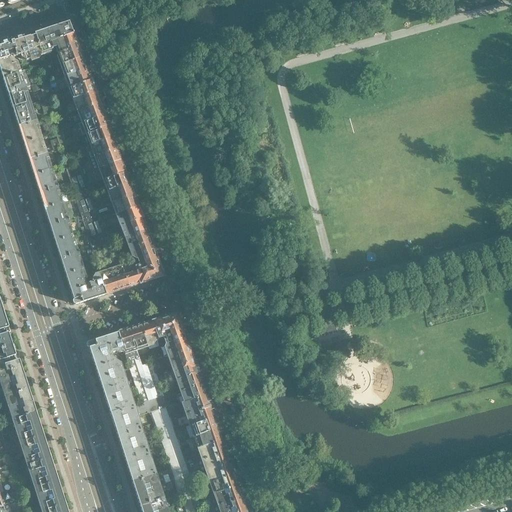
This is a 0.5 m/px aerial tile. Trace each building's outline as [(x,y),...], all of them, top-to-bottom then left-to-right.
[(73,34),(68,22),(46,30),(50,43),(73,34)] [(52,48),(50,43),(46,30),(34,34),(35,36),(41,54),(52,50),(52,48)] [(77,46),(73,34),(50,43),(52,48),(56,47),(58,53),(77,46)] [(35,36),(29,37),(24,39),(23,39),(30,59),(40,56),(41,54),(35,36)] [(30,59),(23,39),(24,39),(23,37),(11,41),(16,56),(20,55),(21,58),(26,61),(30,59)] [(16,56),(11,41),(0,44),(0,59),(12,56),(13,57),(16,56)] [(81,57),(77,46),(58,53),(59,53),(58,53),(58,54),(61,64),(81,57)] [(18,72),(13,57),(12,56),(0,59),(0,71),(2,77),(18,72)] [(86,69),(81,57),(61,64),(66,76),(86,69)] [(38,84),(35,74),(33,67),(28,69),(32,80),(33,80),(35,85),(38,84)] [(90,80),(86,69),(66,76),(70,87),(90,80)] [(21,84),(18,72),(2,77),(7,94),(25,88),(24,83),(21,84)] [(94,92),(90,80),(70,87),(74,99),(94,92)] [(44,100),(43,98),(40,88),(38,84),(35,85),(32,86),(33,91),(38,90),(39,91),(37,92),(40,101),(44,100)] [(57,92),(55,88),(51,90),(49,85),(40,88),(43,98),(47,96),(57,92)] [(28,105),(24,93),(27,93),(25,88),(7,94),(12,110),(28,105)] [(98,103),(94,92),(74,99),(79,110),(98,103)] [(51,107),(47,96),(43,98),(44,100),(44,102),(47,109),(51,107)] [(103,114),(98,103),(79,110),(83,122),(103,114)] [(32,117),(28,105),(12,110),(18,127),(36,121),(34,116),(32,117)] [(107,126),(103,114),(83,122),(87,133),(107,126)] [(39,138),(35,126),(37,125),(36,121),(18,127),(23,143),(39,138)] [(111,137),(107,126),(87,133),(91,145),(111,137)] [(63,142),(58,131),(54,133),(57,142),(58,144),(63,142)] [(115,149),(111,137),(91,145),(96,156),(115,149)] [(42,150),(39,138),(23,143),(28,159),(46,154),(45,149),(42,150)] [(120,160),(115,149),(96,156),(100,168),(120,160)] [(49,171),(45,159),(48,158),(46,154),(28,159),(33,176),(49,171)] [(124,172),(121,164),(120,160),(100,168),(104,179),(124,172)] [(81,175),(79,169),(77,163),(69,166),(66,167),(67,172),(70,182),(81,215),(87,231),(92,249),(102,245),(107,243),(103,232),(101,226),(98,221),(117,214),(137,206),(133,195),(113,202),(94,209),(92,203),(90,198),(86,186),(83,180),(81,175)] [(53,183),(49,171),(33,176),(39,192),(57,187),(55,182),(53,183)] [(128,183),(124,172),(104,179),(108,191),(128,183)] [(133,195),(128,183),(108,191),(113,202),(133,195)] [(94,196),(89,185),(86,186),(90,198),(94,196)] [(60,204),(56,192),(58,191),(57,187),(39,192),(44,209),(60,204)] [(63,216),(60,204),(44,209),(49,225),(67,219),(66,215),(63,216)] [(141,218),(137,206),(117,214),(121,225),(141,218)] [(87,231),(81,215),(77,216),(82,233),(87,231)] [(145,229),(141,218),(121,225),(126,237),(145,229)] [(70,237),(66,225),(69,224),(67,219),(49,225),(55,242),(70,237)] [(150,241),(145,229),(126,237),(130,248),(150,241)] [(74,248),(70,237),(55,242),(60,258),(78,252),(76,248),(74,248)] [(154,252),(150,241),(130,248),(134,259),(136,259),(154,252)] [(92,253),(103,249),(102,245),(92,249),(90,249),(92,253)] [(81,269),(77,258),(79,257),(78,252),(60,258),(65,274),(81,269)] [(158,264),(154,252),(136,259),(139,265),(135,266),(136,272),(158,264)] [(163,276),(158,264),(136,272),(140,283),(163,276)] [(140,283),(136,272),(135,266),(133,265),(131,265),(129,265),(122,267),(129,287),(140,283)] [(129,287),(122,267),(110,271),(117,291),(129,287)] [(86,286),(86,285),(81,269),(65,274),(70,291),(86,286)] [(110,271),(99,274),(105,295),(117,291),(110,271)] [(105,295),(99,274),(98,273),(94,274),(92,279),(93,282),(89,283),(94,298),(105,295)] [(94,298),(89,283),(86,285),(86,286),(70,291),(75,305),(94,298)] [(326,298),(311,302),(320,334),(335,330),(326,298)] [(181,326),(176,314),(152,321),(157,335),(181,326)] [(0,334),(8,332),(7,328),(9,328),(6,320),(0,322),(0,334)] [(157,335),(152,321),(141,325),(147,345),(155,343),(155,341),(158,340),(158,339),(157,335)] [(147,345),(141,325),(129,329),(136,349),(147,345)] [(185,338),(181,326),(157,335),(158,339),(161,338),(163,345),(185,338)] [(155,374),(154,370),(151,362),(141,366),(136,349),(129,329),(118,332),(124,352),(124,353),(140,403),(131,406),(109,413),(113,424),(135,417),(149,413),(151,421),(152,424),(154,428),(158,443),(160,447),(163,459),(165,463),(168,470),(173,481),(179,492),(185,511),(192,511),(193,511),(203,509),(200,502),(199,499),(195,487),(194,485),(191,476),(187,465),(183,453),(175,431),(167,408),(163,397),(163,394),(160,387),(159,385),(155,374)] [(0,347),(12,344),(10,337),(8,332),(0,334),(0,347)] [(124,352),(118,332),(106,336),(110,350),(112,353),(116,352),(119,353),(124,352)] [(110,350),(106,336),(87,342),(91,356),(110,350)] [(189,349),(185,338),(163,345),(167,357),(189,349)] [(0,360),(15,355),(14,351),(12,344),(0,347),(0,360)] [(193,361),(189,349),(167,357),(171,368),(193,361)] [(116,360),(115,358),(113,357),(112,353),(110,350),(91,356),(95,367),(116,360)] [(0,372),(21,366),(19,359),(17,359),(15,355),(0,360),(0,372)] [(120,372),(117,361),(116,360),(95,367),(98,379),(120,372)] [(197,372),(193,361),(171,368),(175,380),(197,372)] [(25,377),(23,373),(21,366),(0,372),(0,376),(3,385),(25,377)] [(124,383),(120,372),(98,379),(102,390),(124,383)] [(201,383),(197,372),(175,380),(179,391),(201,383)] [(28,389),(26,382),(25,377),(3,385),(6,396),(28,389)] [(128,394),(124,383),(102,390),(106,401),(128,394)] [(205,395),(201,383),(179,391),(183,402),(183,403),(205,395)] [(32,400),(31,396),(28,389),(6,396),(10,407),(32,400)] [(131,406),(128,394),(106,401),(109,413),(131,406)] [(209,406),(205,395),(183,403),(183,402),(181,403),(185,415),(209,406)] [(36,412),(34,405),(32,400),(10,407),(14,419),(36,412)] [(213,418),(209,406),(185,415),(189,426),(213,418)] [(180,429),(176,418),(172,407),(171,407),(167,408),(175,431),(180,429)] [(39,423),(38,419),(36,412),(14,419),(17,430),(39,423)] [(139,429),(135,417),(113,424),(117,436),(139,429)] [(217,429),(215,423),(213,418),(189,426),(193,437),(217,429)] [(43,435),(41,428),(39,423),(17,430),(21,442),(43,435)] [(142,440),(139,429),(117,436),(120,447),(142,440)] [(221,440),(217,429),(193,437),(197,448),(221,440)] [(47,446),(45,441),(43,435),(21,442),(25,453),(47,446)] [(146,452),(142,440),(120,447),(124,459),(146,452)] [(225,452),(221,440),(197,448),(201,460),(225,452)] [(50,457),(48,451),(47,446),(25,453),(28,464),(50,457)] [(150,463),(146,452),(124,459),(128,470),(150,463)] [(229,463),(225,452),(201,460),(205,471),(229,463)] [(54,469),(53,464),(50,457),(28,464),(32,476),(54,469)] [(153,474),(150,463),(128,470),(132,481),(153,474)] [(196,474),(192,463),(187,465),(191,476),(196,474)] [(233,474),(229,463),(205,471),(209,482),(233,474)] [(58,480),(56,473),(54,469),(32,476),(36,487),(58,480)] [(165,483),(161,472),(153,474),(157,486),(165,483)] [(157,486),(153,474),(132,481),(135,493),(157,486)] [(237,485),(233,474),(209,482),(213,494),(237,485)] [(61,492),(60,487),(58,480),(36,487),(40,499),(61,492)] [(204,497),(201,489),(203,488),(202,485),(195,487),(199,499),(204,497)] [(241,497),(237,485),(213,494),(217,505),(241,497)] [(161,497),(157,486),(135,493),(139,504),(161,497)] [(22,498),(21,492),(19,487),(14,488),(18,500),(22,498)] [(65,503),(63,496),(61,492),(40,499),(43,510),(65,503)] [(154,511),(164,509),(161,497),(139,504),(141,511),(154,511)] [(233,511),(245,508),(241,497),(217,505),(219,511),(233,511)] [(26,510),(24,504),(22,498),(18,500),(22,511),(26,510)] [(209,508),(207,500),(200,502),(203,509),(203,510),(209,508)] [(292,511),(289,502),(281,505),(284,511),(292,511)] [(68,511),(67,510),(65,503),(43,510),(43,511),(68,511)]
